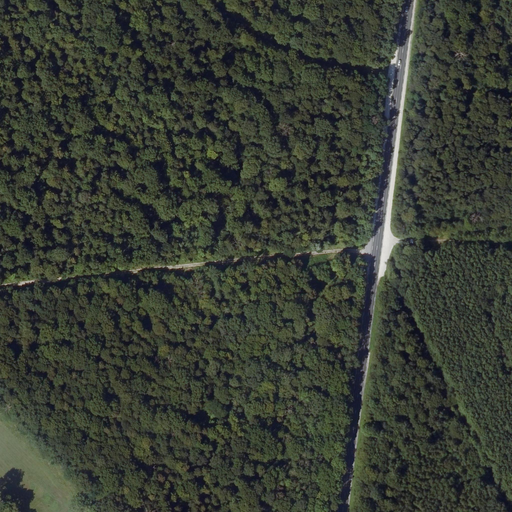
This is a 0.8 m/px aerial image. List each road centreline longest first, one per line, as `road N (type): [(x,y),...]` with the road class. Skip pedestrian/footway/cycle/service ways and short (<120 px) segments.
road 1 (primary): [(409,0),(342,511)]
road 2 (track): [(0,287),(376,248)]
road 3 (track): [(376,248),(510,511)]
road 4 (track): [(210,0),(299,55),(399,76)]
road 5 (track): [(0,382),(133,511)]
road 6 (track): [(376,248),(511,228)]
